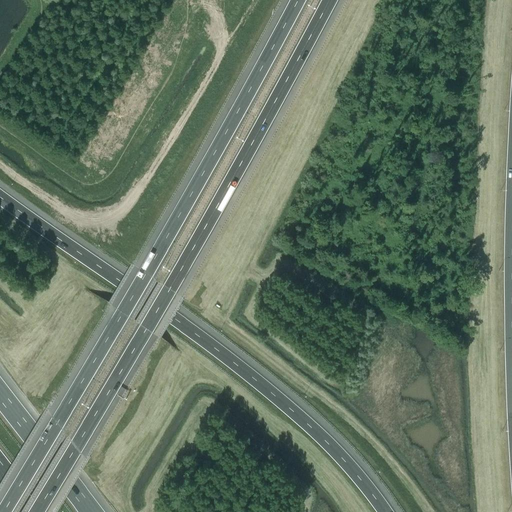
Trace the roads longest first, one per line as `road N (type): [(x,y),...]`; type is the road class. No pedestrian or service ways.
road 1 (motorway): [(297,0),(3,511)]
road 2 (motorway): [(36,511),(329,0)]
road 3 (motorway): [(380,511),(336,454),(259,384),(0,200)]
road 4 (motorway): [(511,423),(511,113)]
road 5 (motorway): [(85,511),(0,400)]
